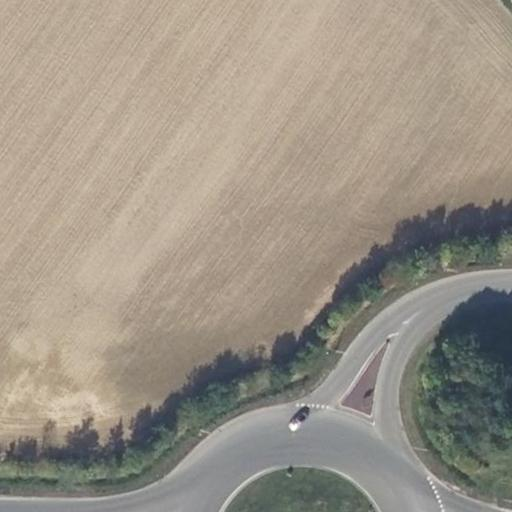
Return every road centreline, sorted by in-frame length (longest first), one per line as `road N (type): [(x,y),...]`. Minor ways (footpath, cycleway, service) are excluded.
road 1 (tertiary): [(511,287),(464,287),(411,307),(383,328),(316,408),(284,428)]
road 2 (tertiary): [(401,471),(391,392),(404,352),(446,310),(511,288)]
road 3 (primary): [(401,471),(343,433),(284,428)]
